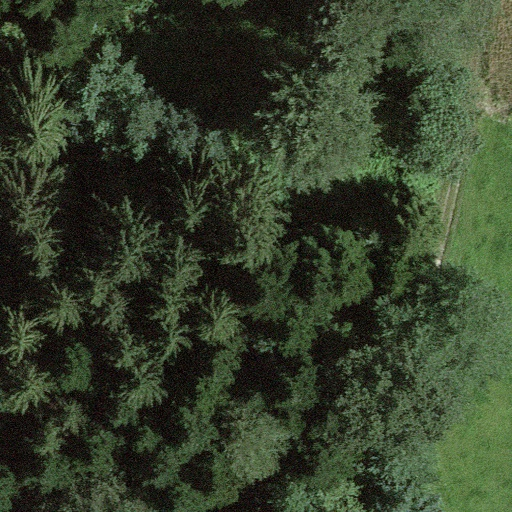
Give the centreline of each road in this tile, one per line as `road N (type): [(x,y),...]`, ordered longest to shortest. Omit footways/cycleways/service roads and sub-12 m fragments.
road 1 (track): [(310,511),(342,483),(438,300),(474,0)]
road 2 (track): [(0,29),(69,43),(369,158),(457,180)]
